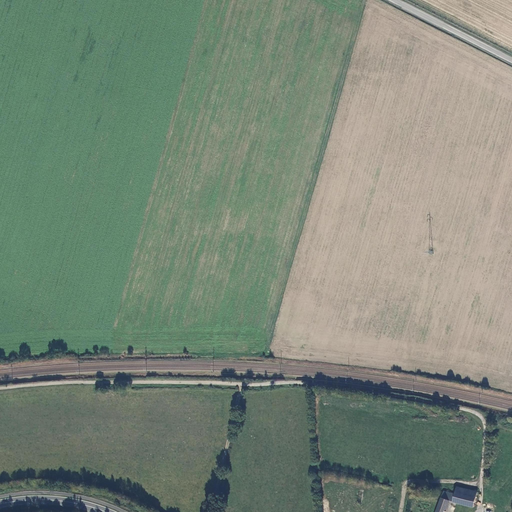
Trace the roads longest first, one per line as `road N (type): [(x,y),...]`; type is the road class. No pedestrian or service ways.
road 1 (track): [(0,388),(293,382),(439,402),(483,419),(480,499)]
road 2 (track): [(211,511),(240,383)]
road 3 (tertiary): [(511,58),(396,0)]
